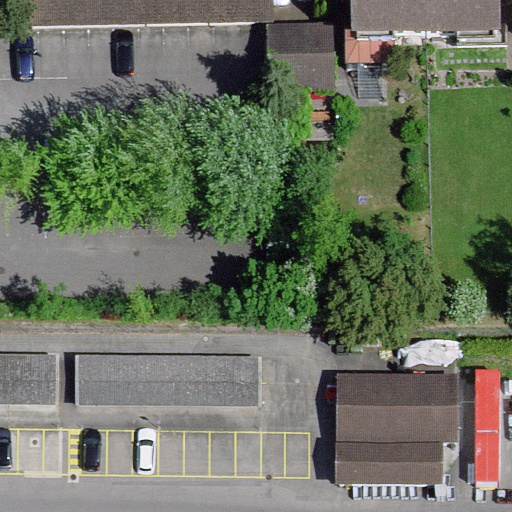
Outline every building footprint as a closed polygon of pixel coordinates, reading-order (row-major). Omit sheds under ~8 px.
[(273,26),(273,0),(25,0),(25,28),(273,26)] [(511,0),(356,0),(357,50),(503,47),(503,30),(511,29),(511,0)] [(339,93),(336,29),(269,32),(272,96),(339,93)] [(0,411),(51,412),(51,365),(0,364),(0,411)] [(72,414),(254,416),(254,368),(73,366),(72,414)] [(452,386),(335,385),(334,491),(437,492),(437,453),(451,453),(452,386)]
